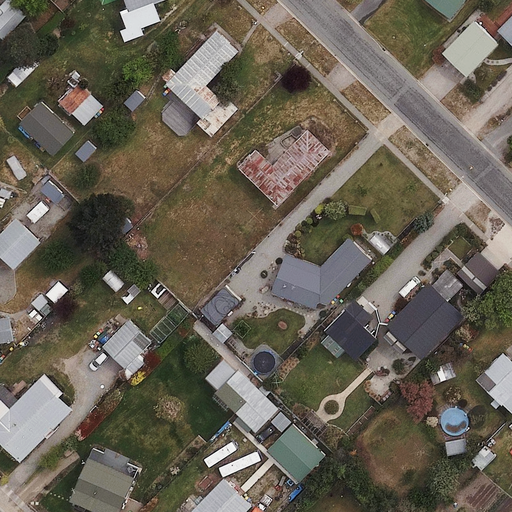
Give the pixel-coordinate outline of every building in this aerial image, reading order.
[(0,0),(0,33),(8,41),(31,15),(12,0),(0,0)] [(129,0),(134,12),(165,0),(129,0)] [(429,0),(454,19),(468,0),(429,0)] [(511,18),(501,30),(511,40),(511,18)] [(475,22),(444,54),(470,78),(501,46),(475,22)] [(219,28),(167,84),(207,121),(226,100),(210,86),(243,50),(219,28)] [(41,73),(30,62),(9,82),(21,94),(41,73)] [(116,99),(94,79),(67,107),(89,127),(116,99)] [(41,101),(20,125),(58,158),(79,134),(41,101)] [(259,148),(239,168),(281,208),(334,153),(310,131),(277,165),(259,148)] [(104,149),(91,136),(73,153),(87,167),(104,149)] [(53,177),(41,190),(59,207),(71,194),(53,177)] [(52,209),(41,199),(26,216),(36,226),(52,209)] [(19,220),(0,237),(0,252),(13,266),(39,242),(19,220)] [(322,265),(287,254),(275,290),(325,308),(373,258),(350,236),(322,265)] [(75,287),(63,277),(49,295),(61,305),(75,287)] [(431,278),(388,323),(423,357),(466,311),(431,278)] [(247,304),(229,286),(202,314),(220,331),(247,304)] [(40,291),(30,302),(47,318),(57,307),(40,291)] [(349,314),(342,307),(320,328),(329,337),(322,343),(344,365),(353,355),(361,364),(381,344),(368,331),(378,320),(361,303),(349,314)] [(149,331),(131,317),(106,350),(125,365),(116,376),(131,387),(152,360),(136,347),(149,331)] [(511,356),(504,349),(477,378),(511,410),(511,356)] [(232,359),(209,382),(260,436),(272,425),(281,435),(294,424),(284,413),(232,359)] [(0,395),(0,438),(22,460),(74,408),(41,375),(10,406),(0,395)] [(329,458),(296,427),(271,453),(304,484),(329,458)] [(470,442),(449,442),(449,457),(470,457),(470,442)] [(90,455),(71,499),(99,511),(121,511),(137,476),(90,455)] [(226,475),(190,511),(246,511),(255,503),(226,475)]
